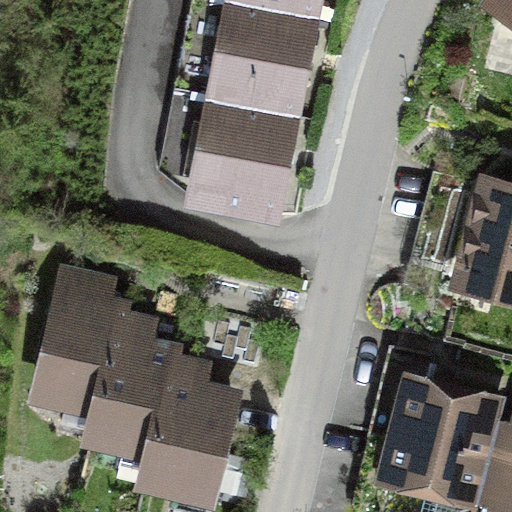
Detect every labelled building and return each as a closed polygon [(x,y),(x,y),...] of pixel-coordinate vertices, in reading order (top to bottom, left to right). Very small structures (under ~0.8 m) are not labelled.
[(231,0),(231,1),(312,17),(315,0),(231,0)] [(511,0),(501,0),(500,3),(511,11),(511,0)] [(312,17),(231,1),(212,99),(293,115),(312,17)] [(273,214),(293,115),(212,99),(193,198),(273,214)] [(511,189),(484,182),(461,270),(497,280),(494,292),(511,296),(511,189)] [(38,392),(98,406),(100,407),(116,339),(118,339),(125,310),(61,295),(38,392)] [(116,339),(100,407),(98,406),(91,435),(151,450),(153,451),(169,382),(171,383),(178,353),(118,339),(116,339)] [(208,495),(231,397),(171,383),(169,382),(153,451),(151,450),(144,479),(208,495)] [(429,483),(485,497),(496,453),(480,449),(491,405),(413,385),(390,472),(429,483)] [(511,457),(496,453),(485,497),(511,504),(511,457)]
